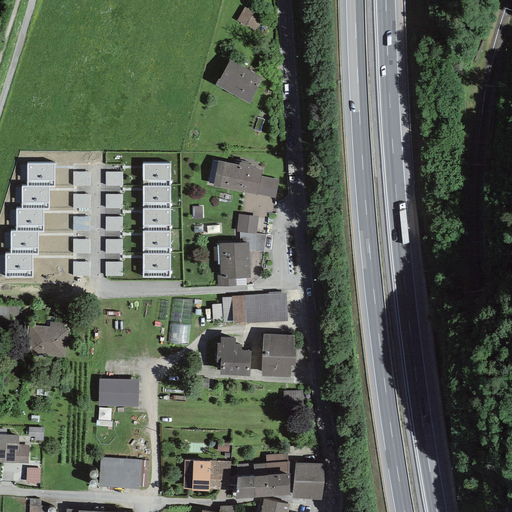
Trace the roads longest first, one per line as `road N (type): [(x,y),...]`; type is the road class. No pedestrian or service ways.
road 1 (motorway): [(436,511),(398,233),(385,0)]
road 2 (motorway): [(354,0),(368,241),(404,511)]
road 3 (tertiary): [(335,505),(283,0)]
road 4 (residential): [(0,488),(335,505)]
